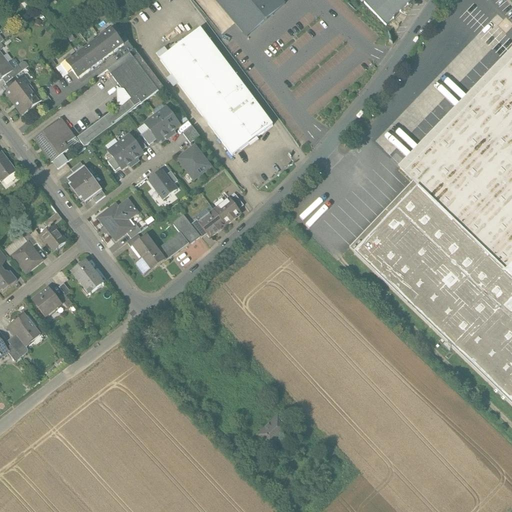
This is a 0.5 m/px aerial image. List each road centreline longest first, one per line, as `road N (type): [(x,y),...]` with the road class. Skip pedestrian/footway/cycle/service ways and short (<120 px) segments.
road 1 (residential): [(435,0),(329,147),(150,312)]
road 2 (residential): [(150,312),(0,430)]
road 3 (residential): [(0,119),(78,222)]
road 4 (residential): [(78,222),(177,145)]
